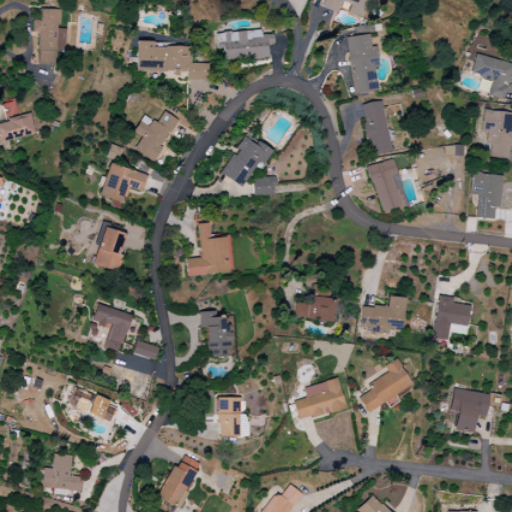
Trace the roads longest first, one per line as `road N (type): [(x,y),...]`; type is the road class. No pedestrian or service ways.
road 1 (residential): [(112,492),(155,425),(166,390),(152,253),(157,217),(234,100),(260,85),(293,85),(314,99),(342,201),(379,227),(511,242)]
road 2 (residential): [(511,480),(322,458)]
